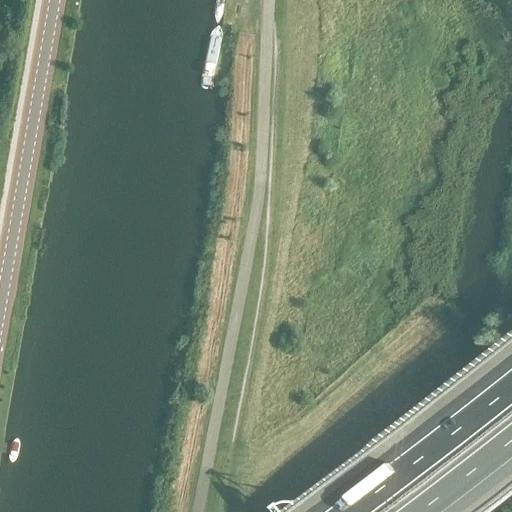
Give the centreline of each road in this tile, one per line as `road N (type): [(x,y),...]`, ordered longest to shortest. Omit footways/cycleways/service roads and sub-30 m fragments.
road 1 (tertiary): [(0,311),(54,0)]
road 2 (motorway): [(511,385),(346,511)]
road 3 (motorway): [(416,511),(511,439)]
